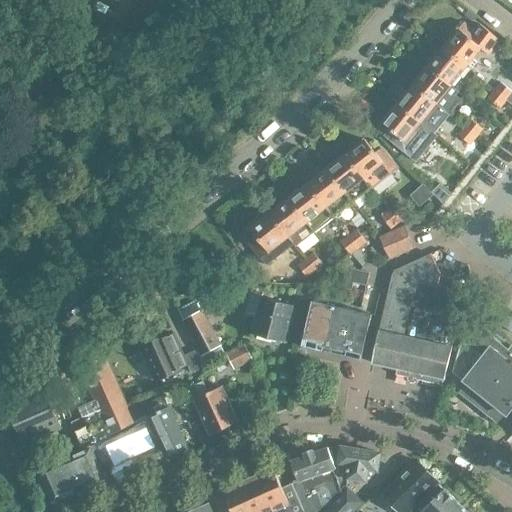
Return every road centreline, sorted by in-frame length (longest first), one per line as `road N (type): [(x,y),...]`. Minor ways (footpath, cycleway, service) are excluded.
road 1 (residential): [(0,348),(281,125),(395,0)]
road 2 (residential): [(101,511),(310,429),(386,429),(432,440),(511,480)]
